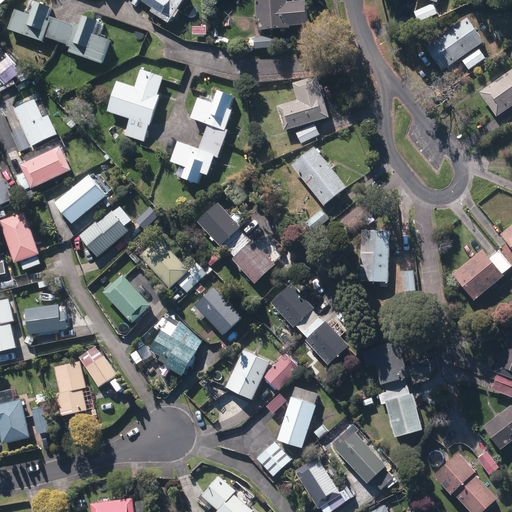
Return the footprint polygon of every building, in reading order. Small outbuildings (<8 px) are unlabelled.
[(142,0),(144,1),(142,3),(153,10),(151,14),(168,25),(184,0),(142,0)] [(255,0),(258,32),(289,29),(289,28),(307,26),(305,3),(287,4),(286,0),(255,0)] [(416,11),(421,21),(437,13),(433,3),(416,11)] [(44,38),(57,43),(63,23),(50,19),(48,23),(46,22),(51,10),(35,4),(30,17),(15,12),(9,32),(43,43),(44,38)] [(79,28),(63,23),(57,43),(71,48),(69,54),(102,65),(110,42),(93,37),(98,23),(83,17),(79,28)] [(425,49),(442,73),(484,44),(467,20),(425,49)] [(254,38),(254,50),(275,48),(274,37),(254,38)] [(51,45),(46,43),(42,51),(48,54),(51,45)] [(463,62),(469,71),(485,60),(479,51),(463,62)] [(0,66),(0,75),(8,85),(22,73),(10,58),(0,66)] [(446,75),(450,81),(465,72),(461,65),(446,75)] [(511,71),(480,95),(496,118),(511,107),(511,71)] [(18,77),(21,83),(31,78),(28,72),(18,77)] [(125,137),(144,143),(160,97),(157,96),(163,79),(142,72),(136,89),(118,83),(108,113),(131,121),(125,137)] [(277,108),(284,133),(329,120),(317,78),(293,85),(298,102),(277,108)] [(209,126),(204,138),(223,146),(228,132),(225,131),(232,112),(229,111),(234,99),(217,93),(212,105),(198,100),(191,119),(209,126)] [(15,111),(32,148),(57,136),(49,117),(43,120),(35,102),(15,111)] [(296,135),(302,145),(320,136),(315,126),(296,135)] [(12,135),(21,153),(31,148),(22,130),(12,135)] [(223,146),(204,138),(199,151),(178,144),(171,164),(182,167),(178,178),(198,186),(202,174),(207,176),(214,158),(218,160),(223,146)] [(17,177),(23,192),(31,188),(32,190),(71,172),(61,148),(21,167),(24,174),(17,177)] [(292,167),(324,207),(347,189),(315,149),(292,167)] [(56,205),(72,225),(107,198),(90,177),(56,205)] [(0,206),(1,206),(13,200),(5,181),(0,183),(0,206)] [(226,194),(238,207),(250,196),(238,183),(226,194)] [(23,195),(26,202),(37,197),(35,190),(23,195)] [(44,196),(49,207),(56,204),(52,193),(44,196)] [(229,252),(246,237),(239,230),(241,229),(239,227),(245,221),(236,212),(230,217),(218,205),(198,224),(220,248),(223,245),(229,252)] [(306,224),(314,233),(329,221),(317,206),(306,216),(310,221),(306,224)] [(113,213),(98,226),(96,224),(80,237),(98,259),(129,233),(125,228),(131,223),(119,208),(113,213)] [(21,262),(24,271),(41,265),(38,256),(40,256),(25,214),(0,223),(15,265),(21,262)] [(149,214),(136,225),(143,233),(156,221),(149,214)] [(508,245),(499,253),(511,268),(511,267),(511,226),(500,236),(508,245)] [(360,283),(388,284),(390,233),(362,232),(360,283)] [(43,241),(48,250),(56,246),(52,237),(43,241)] [(251,243),(246,237),(229,252),(235,259),(232,261),(255,285),(275,266),(253,242),(251,243)] [(178,283),(187,294),(207,276),(197,265),(189,272),(160,240),(141,257),(170,290),(178,283)] [(511,268),(499,253),(489,260),(483,252),(453,276),(474,302),(504,278),(502,275),(511,268)] [(207,262),(212,267),(218,261),(213,256),(207,262)] [(403,273),(404,293),(416,292),(414,272),(403,273)] [(131,280),(144,293),(151,286),(139,273),(131,280)] [(104,294),(132,325),(151,307),(123,277),(104,294)] [(195,290),(200,295),(205,290),(200,285),(195,290)] [(271,305),(294,329),(296,327),(302,333),(319,318),(313,312),(314,310),(292,286),(271,305)] [(195,307),(223,337),(242,319),(214,289),(195,307)] [(0,353),(17,349),(11,324),(14,323),(9,301),(0,302),(0,353)] [(56,333),(57,342),(74,340),(72,329),(67,330),(65,313),(59,314),(58,307),(25,311),(29,336),(56,333)] [(319,318),(302,333),(308,340),(306,342),(328,366),(348,347),(340,338),(353,326),(341,313),(328,325),(326,323),(325,324),(319,318)] [(164,367),(182,377),(203,341),(191,334),(193,331),(170,317),(167,322),(163,319),(155,328),(161,332),(150,351),(167,361),(164,367)] [(493,391),(511,398),(511,326),(495,373),(499,375),(493,391)] [(144,338),(149,343),(155,337),(150,332),(144,338)] [(25,343),(31,347),(34,342),(28,338),(25,343)] [(376,388),(379,397),(408,389),(406,379),(408,378),(399,343),(372,350),(372,352),(363,354),(367,368),(376,366),(381,386),(376,388)] [(77,355),(99,389),(117,377),(100,352),(90,359),(84,350),(77,355)] [(226,389),(252,401),(270,364),(244,352),(226,389)] [(265,378),(279,392),(300,370),(286,356),(265,378)] [(57,395),(62,417),(87,411),(83,390),(87,389),(81,363),(56,369),(62,394),(57,395)] [(322,386),(327,392),(331,388),(325,382),(322,386)] [(200,383),(186,395),(199,409),(213,397),(200,383)] [(278,442),(302,450),(316,407),(315,406),(318,396),(295,388),(278,442)] [(410,396),(408,389),(379,397),(381,406),(386,405),(395,439),(422,432),(413,395),(410,396)] [(267,408),(273,415),(286,403),(280,395),(267,408)] [(363,403),(365,407),(373,404),(371,399),(363,403)] [(0,428),(3,445),(30,439),(22,401),(0,405),(0,428)] [(483,429),(500,452),(511,442),(511,408),(511,407),(483,429)] [(33,412),(38,436),(50,433),(45,409),(33,412)] [(337,452),(367,485),(386,467),(356,434),(359,432),(354,426),(333,444),(339,450),(337,452)] [(314,434),(318,438),(326,432),(322,427),(314,434)] [(258,460),(274,478),(291,461),(275,444),(258,460)] [(478,460),(490,476),(499,469),(487,453),(478,460)] [(453,495),(468,511),(484,511),(497,500),(474,475),(475,473),(458,455),(434,477),(451,496),(453,495)] [(321,509),(322,511),(333,511),(348,501),(345,495),(342,497),(318,459),(295,472),(319,510),(321,509)] [(345,474),(348,478),(354,473),(350,469),(345,474)] [(374,484),(381,492),(396,477),(389,470),(374,484)] [(219,511),(253,511),(234,495),(236,492),(220,478),(203,497),(220,511),(219,511)] [(91,505),(92,511),(134,511),(133,500),(91,505)] [(137,503),(137,511),(151,511),(150,501),(137,503)]
